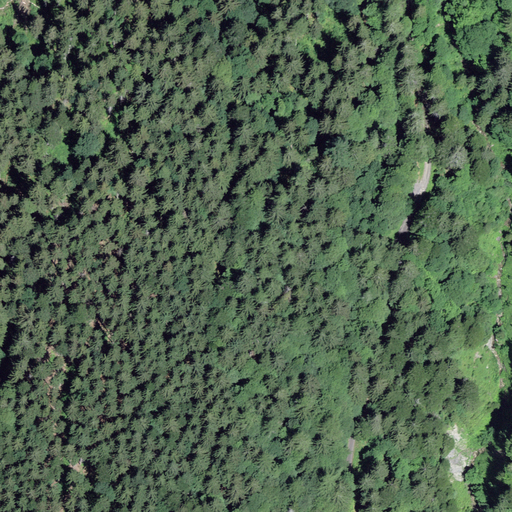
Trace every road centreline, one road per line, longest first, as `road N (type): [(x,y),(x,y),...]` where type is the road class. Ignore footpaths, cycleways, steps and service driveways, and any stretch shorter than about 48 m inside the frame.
road 1 (track): [(336,511),(427,174),(409,0)]
road 2 (track): [(370,0),(402,162),(420,194)]
